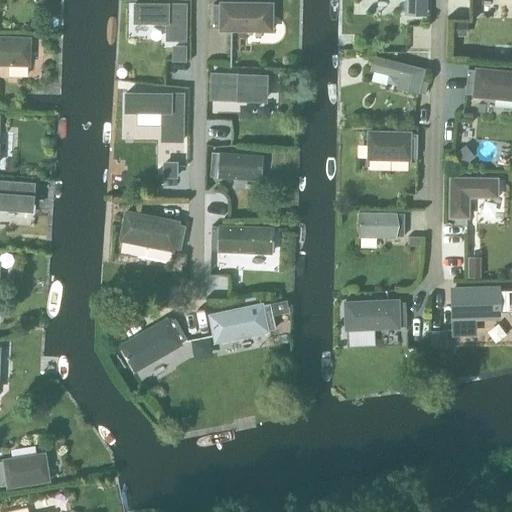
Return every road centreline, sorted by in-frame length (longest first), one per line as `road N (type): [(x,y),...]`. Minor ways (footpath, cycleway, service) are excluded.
road 1 (residential): [(199,0),(196,290)]
road 2 (residential): [(430,286),(438,0)]
